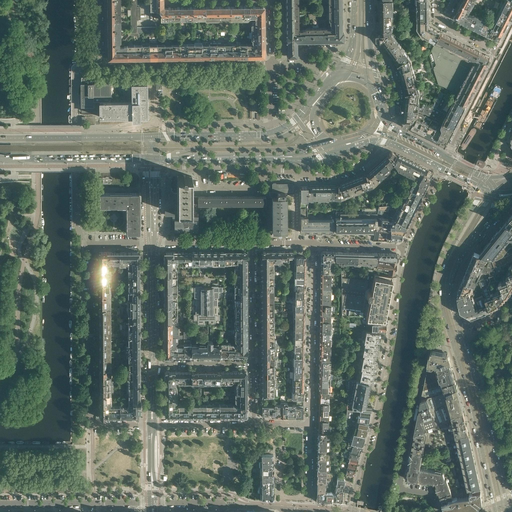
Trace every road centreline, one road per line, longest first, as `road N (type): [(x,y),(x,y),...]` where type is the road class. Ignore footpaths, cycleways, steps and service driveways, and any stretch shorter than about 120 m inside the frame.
road 1 (residential): [(151,425),(91,425),(91,252),(101,243),(152,244)]
road 2 (residential): [(349,511),(403,246)]
road 3 (residential): [(99,0),(100,66),(271,64)]
road 4 (residential): [(168,167),(194,167),(205,187),(251,187),(270,168),(331,174),(368,157)]
road 5 (residential): [(429,495),(399,485),(425,347),(446,337)]
road 6 (secondary): [(507,511),(458,331)]
road 7 (residential): [(310,427),(312,243)]
road 8 (secondary): [(449,335),(495,511)]
road 9 (residential): [(281,426),(287,498),(308,494),(310,427)]
road 10 (secondary): [(479,196),(443,269),(449,335)]
road 11 (secondary): [(0,159),(147,158)]
road 12 (residential): [(254,363),(253,242)]
